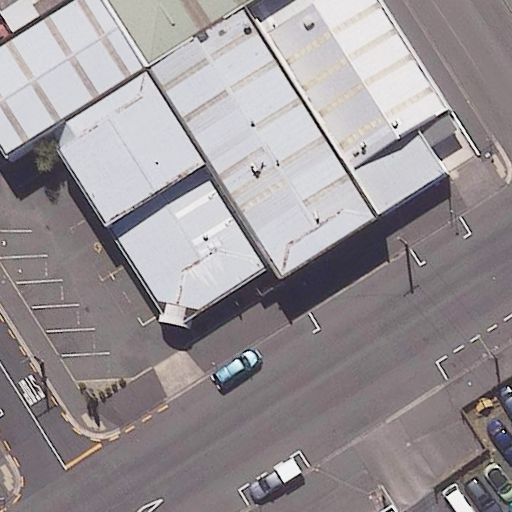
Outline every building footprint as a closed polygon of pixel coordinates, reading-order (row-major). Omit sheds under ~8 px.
[(88,0),(0,0),(0,15),(19,44),(88,0)] [(56,145),(157,80),(106,0),(88,0),(19,44),(0,56),(0,151),(14,172),(56,145)] [(252,19),(281,0),(106,0),(157,80),(252,19)] [(281,0),(252,19),(384,224),(453,180),(437,155),(471,133),(385,0),(281,0)] [(384,224),(252,19),(157,80),(281,272),(294,293),(389,232),(384,224)] [(157,80),(56,145),(180,337),(281,272),(157,80)]
